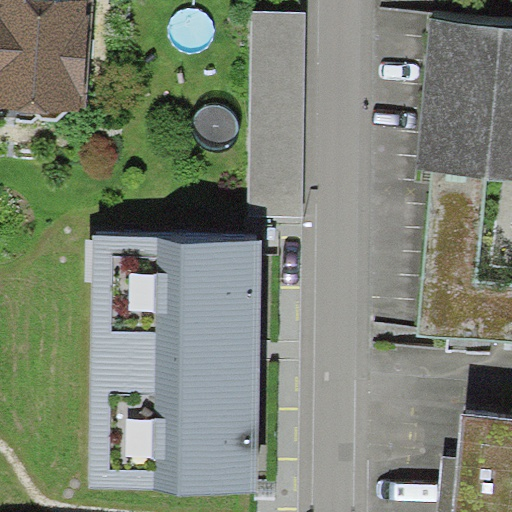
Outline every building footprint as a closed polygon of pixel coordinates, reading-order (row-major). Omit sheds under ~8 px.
[(0,0),(0,117),(35,122),(38,104),(91,106),(102,0),(0,0)] [(305,11),(250,11),(247,215),(302,216),(305,11)] [(511,18),(441,15),(430,140),(419,323),(511,335),(511,18)] [(252,490),(261,240),(102,234),(92,484),(252,490)] [(511,511),(511,417),(475,414),(465,511),(511,511)]
